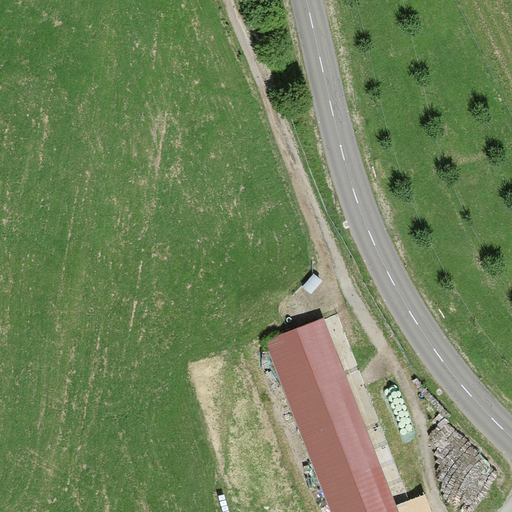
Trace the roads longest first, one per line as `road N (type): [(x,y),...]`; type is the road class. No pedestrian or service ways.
road 1 (track): [(437,511),(413,402),(342,282),(226,0)]
road 2 (tertiary): [(511,436),(426,339),(376,247),(356,199),(306,0)]
